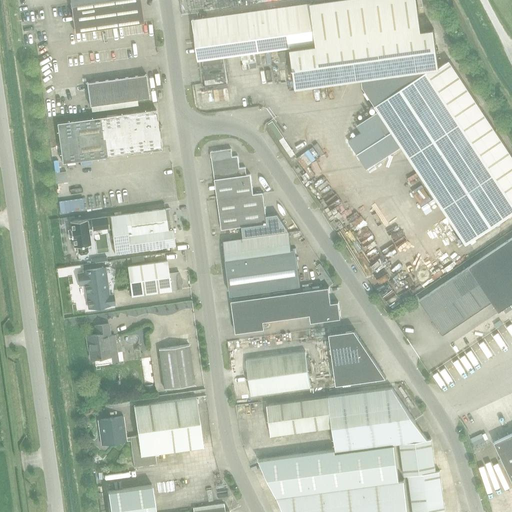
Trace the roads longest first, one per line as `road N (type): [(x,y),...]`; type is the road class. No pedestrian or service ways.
road 1 (unclassified): [(473,511),(460,465),(426,399),(253,141),(225,124),(181,129)]
road 2 (unclassified): [(181,129),(223,437),(255,511)]
road 3 (unclassified): [(52,511),(0,135)]
road 4 (unclassified): [(165,0),(181,129)]
